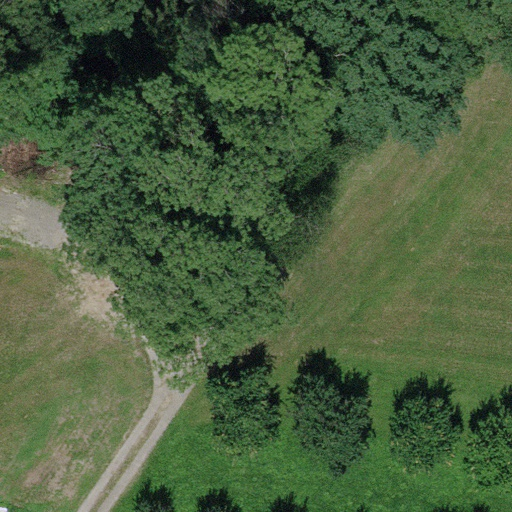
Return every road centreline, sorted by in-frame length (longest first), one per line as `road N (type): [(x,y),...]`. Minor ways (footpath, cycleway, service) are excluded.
road 1 (track): [(85,511),(146,438),(455,0)]
road 2 (track): [(165,411),(134,255),(0,197)]
